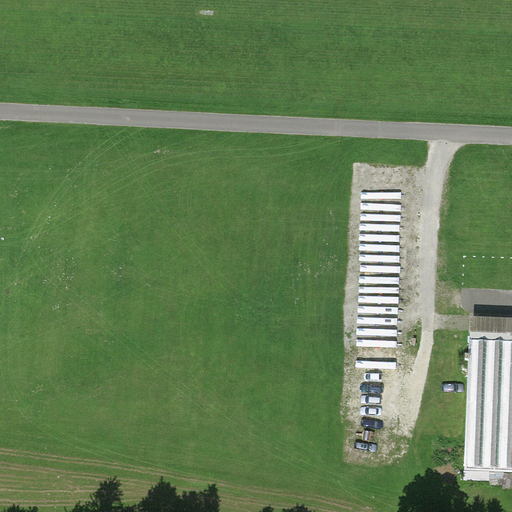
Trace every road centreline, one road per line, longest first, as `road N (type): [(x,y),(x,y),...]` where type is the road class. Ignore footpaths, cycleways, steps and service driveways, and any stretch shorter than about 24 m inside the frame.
road 1 (unclassified): [(511,137),(0,112)]
road 2 (track): [(451,134),(436,171),(431,329),(413,415)]
